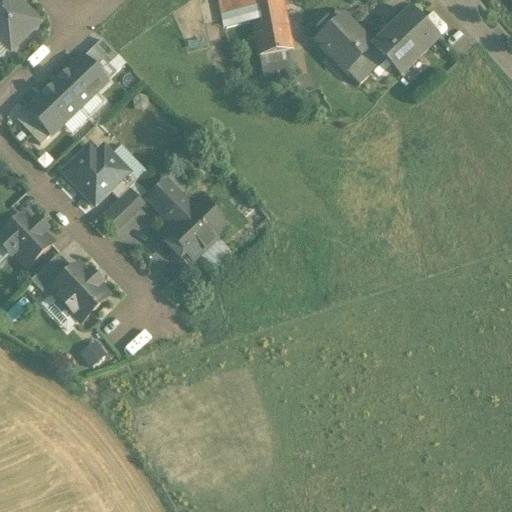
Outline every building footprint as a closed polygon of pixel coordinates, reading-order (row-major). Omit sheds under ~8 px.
[(19,6),(12,0),(0,0),(0,43),(10,54),(35,29),(16,9),(19,6)] [(279,0),(219,0),(222,17),(249,12),(261,72),(292,66),(279,0)] [(408,15),(371,51),(384,65),(398,80),(436,44),(408,15)] [(371,51),(341,20),(315,44),(357,89),(384,65),(371,51)] [(101,44),(92,52),(109,71),(118,62),(101,44)] [(92,52),(81,62),(105,87),(115,77),(109,71),(92,52)] [(81,62),(54,88),(77,113),(105,87),(81,62)] [(292,66),(261,72),(263,84),(294,78),(292,66)] [(77,113),(54,88),(25,115),(49,140),(77,113)] [(49,140),(25,115),(16,124),(39,149),(49,140)] [(88,152),(62,177),(93,210),(108,196),(127,178),(107,157),(99,164),(88,152)] [(127,178),(108,196),(117,204),(135,186),(127,178)] [(164,186),(146,204),(170,230),(163,237),(191,266),(226,233),(198,204),(189,212),(164,186)] [(7,215),(0,221),(0,251),(9,261),(13,257),(0,243),(0,240),(16,225),(7,215)] [(31,229),(22,220),(16,225),(0,240),(0,243),(13,257),(27,271),(50,249),(41,239),(45,235),(35,225),(31,229)] [(55,261),(29,286),(45,302),(50,297),(49,296),(70,276),(55,261)] [(87,281),(77,270),(70,276),(49,296),(50,297),(79,327),(107,301),(96,290),(98,288),(89,279),(87,281)] [(83,354),(91,370),(108,361),(100,346),(83,354)]
